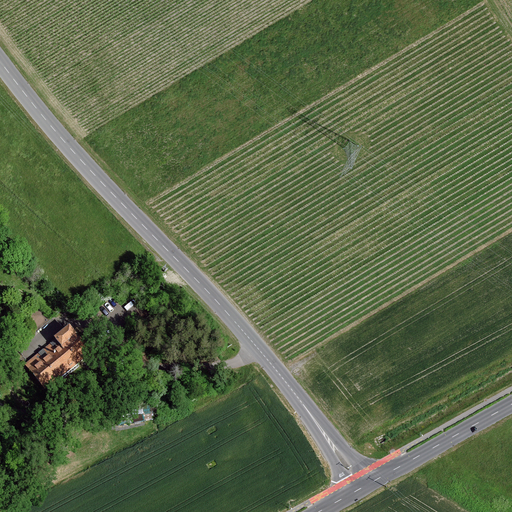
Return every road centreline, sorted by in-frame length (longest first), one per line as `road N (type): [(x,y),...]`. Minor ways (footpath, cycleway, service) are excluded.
road 1 (secondary): [(360,488),(261,350),(67,145),(0,60)]
road 2 (secondary): [(511,404),(360,488)]
